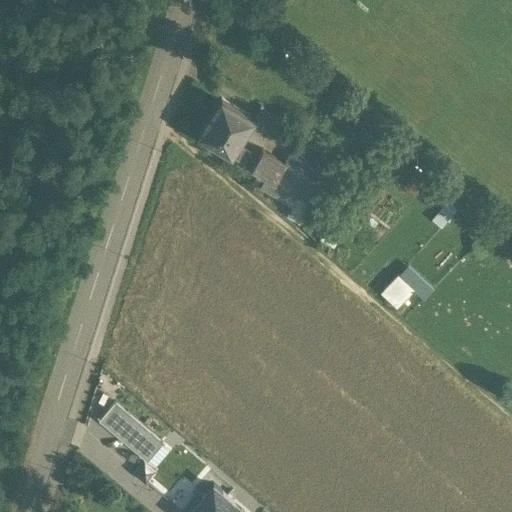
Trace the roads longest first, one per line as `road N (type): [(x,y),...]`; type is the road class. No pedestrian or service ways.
road 1 (tertiary): [(188,0),(28,511)]
road 2 (track): [(511,424),(149,117)]
